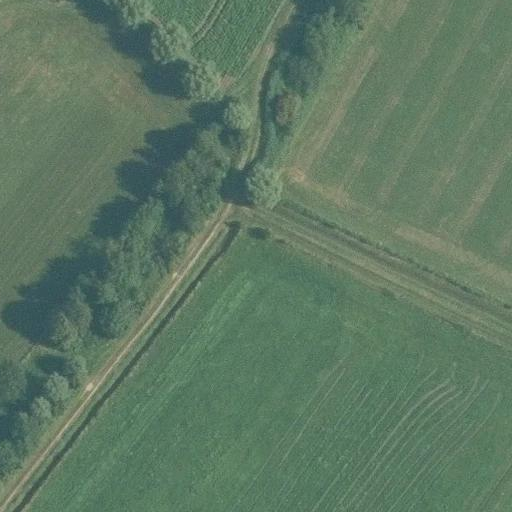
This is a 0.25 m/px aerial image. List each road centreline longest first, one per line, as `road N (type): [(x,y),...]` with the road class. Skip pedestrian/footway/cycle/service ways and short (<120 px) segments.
road 1 (track): [(297,0),(259,80),(250,150),(228,205),(0,504)]
road 2 (track): [(228,205),(511,343)]
